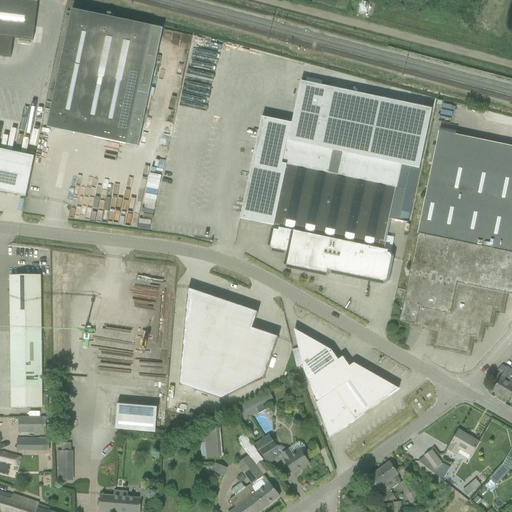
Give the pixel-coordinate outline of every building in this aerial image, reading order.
[(38,2),(24,0),(0,0),(0,56),(10,58),(13,38),(32,41),(38,2)] [(47,128),(138,147),(162,28),(72,10),(47,128)] [(181,106),(178,118),(213,124),(226,51),(202,47),(191,108),(181,106)] [(368,282),(383,285),(389,281),(394,259),(382,257),(390,219),(408,223),(432,109),(299,81),(291,123),(262,117),(241,220),(275,227),(274,231),(271,231),(268,246),(272,252),(289,255),(287,266),(327,274),(328,271),(359,277),(363,275),(367,276),(366,278),(368,282)] [(402,311),(400,321),(431,328),(430,335),(437,337),(435,345),(468,352),(471,336),(479,338),(482,321),(490,323),(493,307),(501,309),(505,293),(508,294),(511,295),(511,147),(439,132),(402,311)] [(0,192),(26,198),(32,168),(0,161),(0,192)] [(10,332),(11,408),(42,408),(41,332),(41,276),(10,276),(10,332)] [(188,289),(180,385),(221,399),(264,378),(278,337),(252,328),(258,312),(188,289)] [(332,351),(294,330),(304,370),(308,382),(338,360),(332,351)] [(329,438),(353,422),(335,397),(370,373),(354,364),(349,367),(343,357),(338,360),(308,382),(329,438)] [(493,391),(508,400),(511,392),(511,370),(507,368),(493,391)] [(353,422),(399,389),(370,373),(335,397),(353,422)] [(257,397),(236,408),(243,422),(264,411),(257,397)] [(115,429),(155,432),(157,407),(117,403),(115,429)] [(20,432),(46,432),(45,417),(20,417),(20,432)] [(206,428),(208,457),(222,455),(220,427),(206,428)] [(459,449),(471,455),(479,442),(459,431),(448,450),(456,454),(459,449)] [(283,460),(292,473),(300,468),(301,469),(310,464),(300,449),(291,455),(288,450),(286,451),(285,449),(278,447),(277,447),(269,435),(255,445),(263,456),(270,452),(273,457),(277,458),(281,455),(284,459),(283,460)] [(17,450),(49,450),(49,439),(17,439),(17,450)] [(59,452),(59,481),(74,480),(73,451),(59,452)] [(424,457),(418,461),(442,480),(450,468),(443,464),(441,464),(438,459),(432,451),(424,457)] [(248,455),(237,465),(252,485),(264,476),(264,475),(257,466),(248,455)] [(383,495),(387,500),(394,495),(389,489),(397,483),(393,478),(398,474),(389,462),(369,476),(383,495)] [(216,463),(212,471),(224,476),(227,468),(216,463)] [(501,465),(490,478),(497,485),(509,471),(501,465)] [(242,474),(236,478),(240,483),(246,479),(242,474)] [(399,485),(411,503),(419,498),(407,480),(399,485)] [(475,480),(462,492),(467,497),(480,485),(475,480)] [(236,507),(229,511),(259,511),(279,497),(273,489),(268,482),(263,486),(260,482),(253,488),(251,485),(245,489),(241,483),(231,490),(236,496),(230,500),(236,507)] [(0,490),(0,511),(25,511),(29,500),(0,490)] [(101,495),(99,511),(140,511),(141,506),(142,499),(140,499),(127,497),(128,492),(114,491),(113,496),(111,496),(101,495)] [(477,496),(473,501),(478,505),(482,501),(477,496)] [(25,511),(50,511),(37,508),(39,503),(29,500),(25,511)] [(392,503),(384,504),(385,511),(387,511),(393,511),(392,503)]
